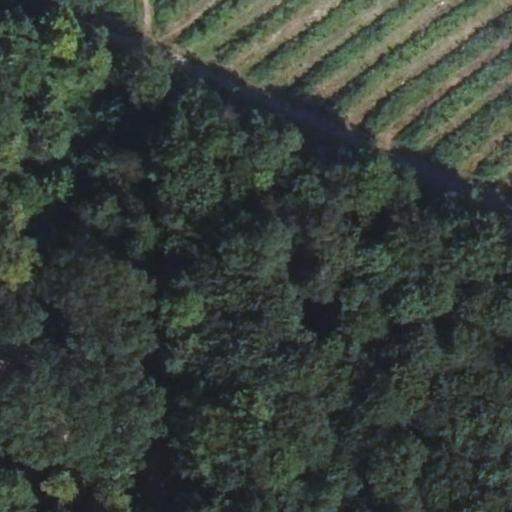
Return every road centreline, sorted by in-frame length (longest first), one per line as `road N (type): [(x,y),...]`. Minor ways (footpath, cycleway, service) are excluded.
road 1 (track): [(150,511),(141,0)]
road 2 (track): [(200,0),(0,121)]
